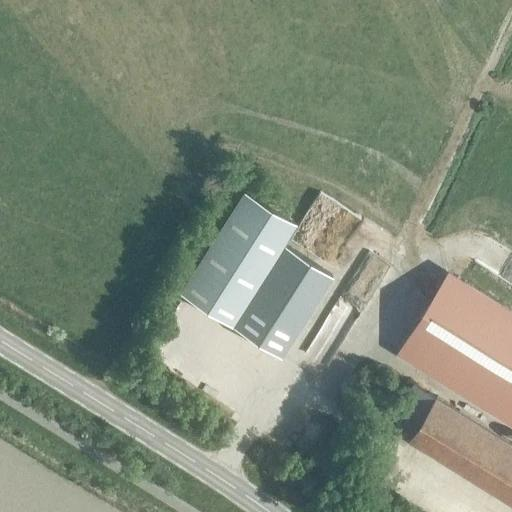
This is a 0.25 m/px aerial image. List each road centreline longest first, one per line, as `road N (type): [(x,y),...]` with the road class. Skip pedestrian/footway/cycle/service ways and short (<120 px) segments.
road 1 (secondary): [(268,511),(0,340)]
road 2 (track): [(511,9),(407,228),(405,255)]
